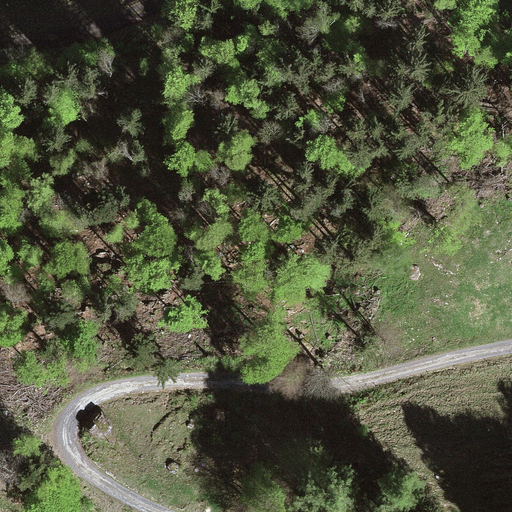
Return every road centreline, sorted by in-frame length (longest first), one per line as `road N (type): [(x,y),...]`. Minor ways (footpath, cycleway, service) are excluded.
road 1 (track): [(511,353),(400,375),(104,388),(72,409),(66,439),(83,469),(151,511)]
road 2 (track): [(0,46),(113,35),(200,0)]
